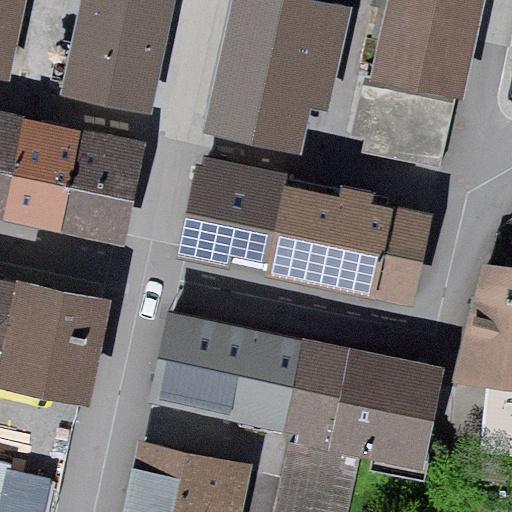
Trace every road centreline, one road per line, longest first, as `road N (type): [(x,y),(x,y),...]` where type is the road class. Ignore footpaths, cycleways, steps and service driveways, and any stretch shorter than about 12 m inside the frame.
road 1 (residential): [(139,285),(427,339),(468,190)]
road 2 (unknown): [(173,136),(468,190)]
road 3 (residential): [(139,285),(204,0)]
road 4 (residential): [(92,511),(139,285)]
road 5 (residential): [(500,0),(466,159),(468,190)]
road 6 (residential): [(139,285),(0,253)]
